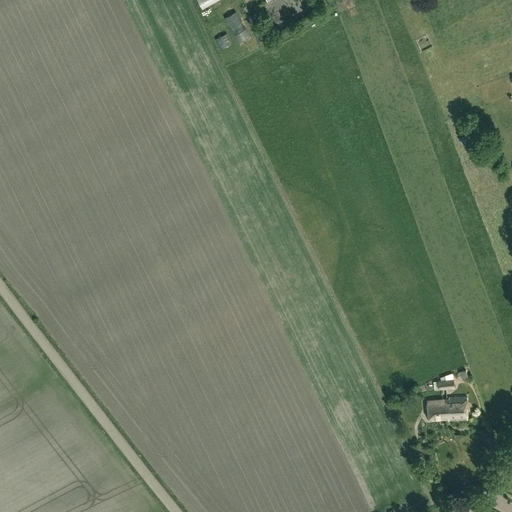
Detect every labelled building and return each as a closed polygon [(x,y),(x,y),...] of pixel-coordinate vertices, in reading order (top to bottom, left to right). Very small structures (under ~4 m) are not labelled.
[(445,380),(446,388),(454,388),(454,379),(445,380)] [(446,388),(445,380),(434,381),(434,388),(438,388),(438,389),(446,388)] [(445,410),(446,418),(448,418),(449,420),(467,420),(467,396),(449,397),(449,399),(447,399),(447,404),(448,410),(445,410)] [(429,420),(446,418),(445,410),(448,410),(447,404),(447,399),(427,400),(429,420)] [(490,446),(497,443),(493,435),(486,438),(490,446)]
